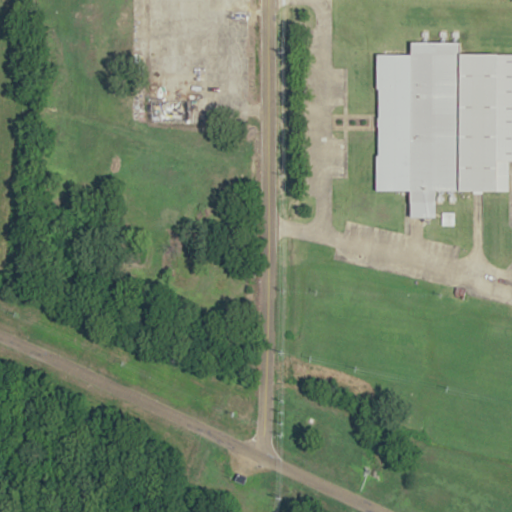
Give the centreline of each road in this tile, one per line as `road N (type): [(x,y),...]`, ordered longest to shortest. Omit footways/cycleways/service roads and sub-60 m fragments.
road 1 (residential): [(263,459),(265,0)]
road 2 (tertiary): [(0,343),(380,511)]
